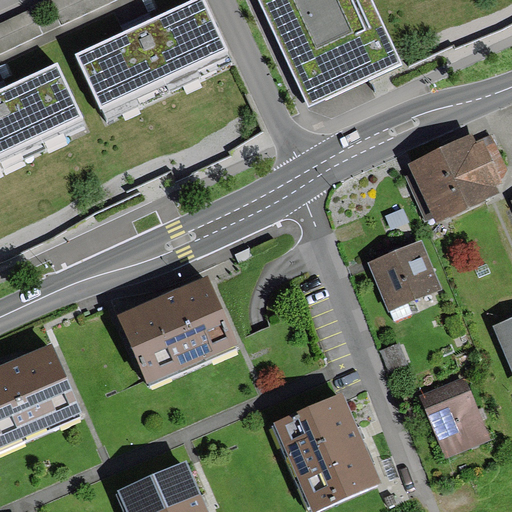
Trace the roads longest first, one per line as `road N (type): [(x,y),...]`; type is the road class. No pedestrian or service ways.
road 1 (secondary): [(0,317),(180,242),(305,177)]
road 2 (secondary): [(305,177),(391,131),(511,86)]
road 3 (residential): [(220,0),(305,177)]
